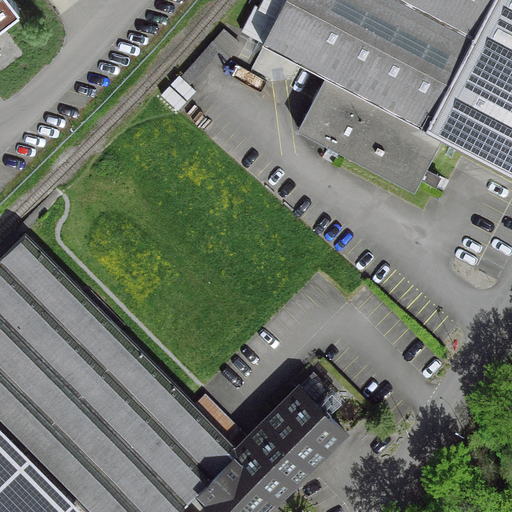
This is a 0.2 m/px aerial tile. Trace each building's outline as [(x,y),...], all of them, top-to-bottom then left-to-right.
[(0,0),(0,22),(17,9),(10,0),(0,0)] [(437,176),(423,168),(440,136),(511,172),(511,0),(259,0),(256,7),(253,5),(239,31),(324,75),(296,129),(412,190),(418,178),(432,186),(437,176)] [(196,488),(236,447),(228,439),(238,429),(203,393),(193,403),(23,232),(0,255),(0,455),(41,497),(55,484),(82,511),(178,511),(175,509),(196,488)] [(236,447),(196,488),(220,511),(259,511),(342,430),(298,386),(236,447)] [(0,511),(41,511),(49,505),(41,497),(0,455),(0,511)]
